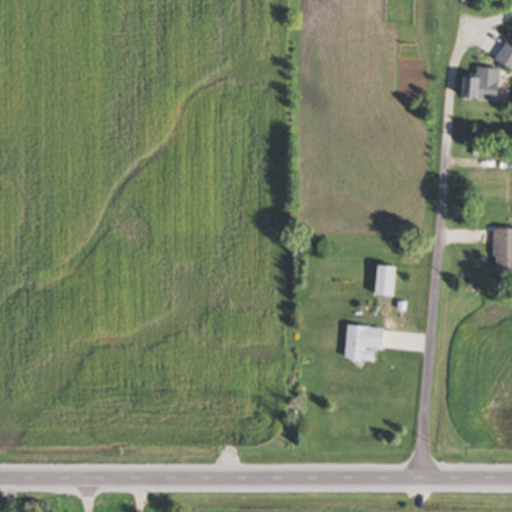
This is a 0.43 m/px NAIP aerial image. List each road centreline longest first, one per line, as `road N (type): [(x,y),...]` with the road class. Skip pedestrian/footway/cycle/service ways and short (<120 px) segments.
road 1 (secondary): [(511,476),(0,473)]
road 2 (residential): [(423,476),(449,151)]
